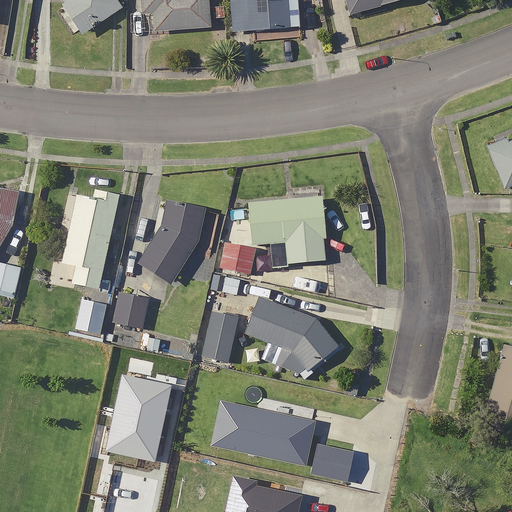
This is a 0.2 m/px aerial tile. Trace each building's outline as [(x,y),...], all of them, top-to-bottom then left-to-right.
[(119,5),(115,0),(56,0),(54,2),(77,34),(119,5)] [(138,0),(139,12),(126,13),(126,32),(204,28),(202,0),(138,0)] [(225,0),(227,31),(288,26),(285,0),(225,0)] [(392,0),(342,0),(346,13),(392,0)] [(511,183),(511,137),(486,149),(501,187),(511,183)] [(115,194),(89,188),(87,198),(70,194),(56,261),(71,264),(67,282),(94,288),(115,194)] [(14,194),(0,190),(0,232),(6,223),(14,194)] [(322,266),(316,195),(244,201),(248,244),(283,241),(285,269),(322,266)] [(203,218),(173,200),(135,264),(167,283),(185,253),(183,252),(203,218)] [(250,248),(219,243),(215,267),(246,272),(250,248)] [(16,267),(0,262),(0,295),(9,298),(16,267)] [(235,278),(218,276),(217,293),(234,294),(235,278)] [(144,299),(116,294),(110,322),(139,328),(144,299)] [(309,319),(253,297),(239,332),(277,349),(271,364),(299,374),(332,343),(309,319)] [(101,304),(76,299),(71,328),(95,333),(101,304)] [(234,316),(207,309),(196,355),(223,361),(234,316)] [(157,336),(134,334),(133,349),(156,351),(157,336)] [(161,335),(157,353),(187,360),(191,343),(161,335)] [(511,348),(499,345),(480,414),(511,423),(511,348)] [(183,377),(171,374),(166,401),(179,403),(183,377)] [(168,444),(135,438),(128,479),(160,485),(168,444)]
